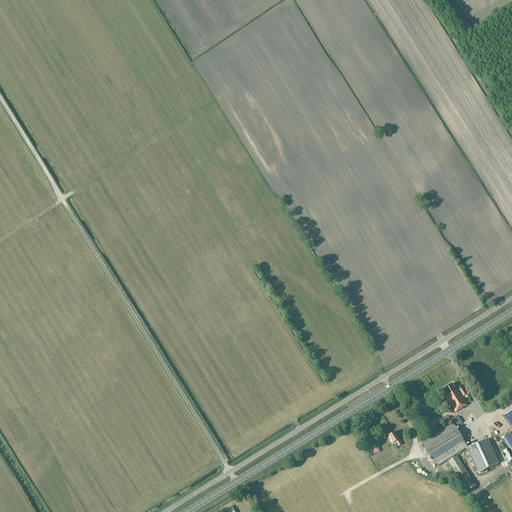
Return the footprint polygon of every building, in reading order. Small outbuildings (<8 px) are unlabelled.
[(455,413),(468,405),(463,398),(468,395),(462,385),(457,388),(457,386),(455,387),(453,383),(443,389),(445,393),(444,394),(448,401),(444,403),(450,413),(454,411),(455,413)] [(452,422),(426,438),(420,441),(436,467),(468,447),(455,427),(462,423),(458,417),(457,418),(456,416),(451,420),(448,416),(440,421),(443,426),(451,421),(452,422)] [(499,427),(496,429),(511,453),(511,434),(511,433),(511,434),(505,425),(501,427),(503,430),(501,431),(499,427)] [(389,436),(391,439),(390,440),(392,443),(393,442),(393,443),(396,442),(399,446),(402,445),(399,440),(395,432),(389,436)] [(487,439),(468,447),(476,466),(495,457),(487,439)] [(500,439),(495,442),(501,455),(506,453),(500,439)] [(367,448),(370,456),(380,452),(377,445),(372,447),(372,446),(367,448)] [(448,461),(467,492),(476,486),(457,455),(448,461)]
